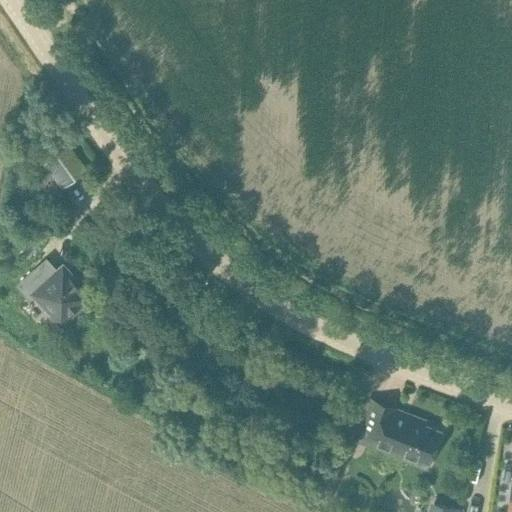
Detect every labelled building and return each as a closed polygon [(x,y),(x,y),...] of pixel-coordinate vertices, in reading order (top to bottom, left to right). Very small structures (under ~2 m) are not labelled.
[(68,140),(42,159),(62,186),(87,167),(68,140)] [(108,205),(85,219),(102,249),(126,234),(108,205)] [(90,295),(71,275),(62,265),(57,270),(46,258),(33,270),(18,284),(29,296),(33,292),(41,301),(44,299),(55,311),(48,317),(60,330),(72,318),(68,314),(90,295)] [(149,263),(135,276),(146,288),(160,275),(149,263)] [(353,437),(395,454),(398,449),(428,461),(440,430),(400,415),(402,410),(369,397),(361,416),(353,437)] [(427,511),(462,511),(464,507),(430,500),(427,511)]
